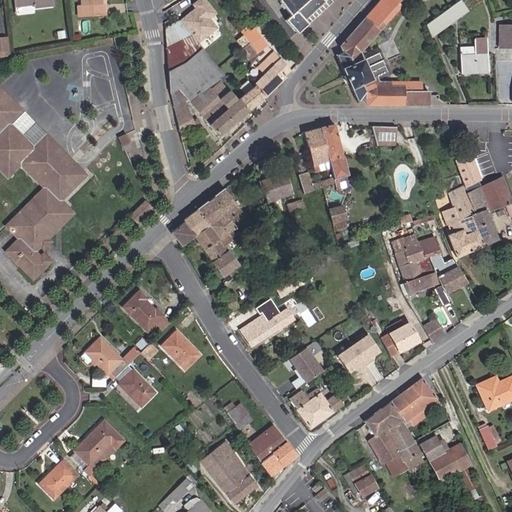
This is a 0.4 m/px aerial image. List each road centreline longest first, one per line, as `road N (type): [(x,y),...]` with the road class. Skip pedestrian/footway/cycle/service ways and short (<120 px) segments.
road 1 (residential): [(312,450),(230,350),(153,236)]
road 2 (residential): [(312,450),(511,302)]
road 3 (tertiary): [(287,119),(511,116)]
road 4 (tertiary): [(0,388),(153,236)]
road 5 (residential): [(188,203),(145,0)]
road 6 (tertiary): [(373,0),(294,83),(287,119)]
road 7 (tertiary): [(188,203),(287,119)]
